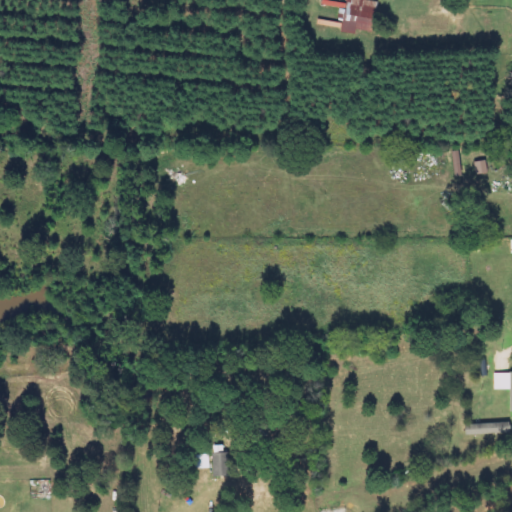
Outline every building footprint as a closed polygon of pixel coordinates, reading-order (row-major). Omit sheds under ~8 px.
[(339,1),(336,23),(317,20),(317,25),(354,32),(355,29),(368,31),(372,6),(339,1)] [(473,162),(473,175),(484,175),(484,162),(473,162)] [(511,373),(492,374),(492,391),(507,390),(508,412),(511,411),(511,373)] [(509,424),(462,425),(462,435),(509,434),(509,424)] [(221,454),(211,454),(212,466),(222,466),(221,454)]
